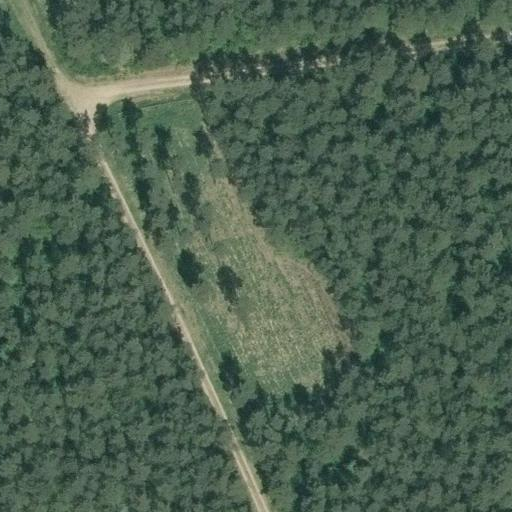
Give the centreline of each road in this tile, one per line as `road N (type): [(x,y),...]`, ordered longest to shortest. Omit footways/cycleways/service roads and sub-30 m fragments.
road 1 (track): [(263,511),(36,0)]
road 2 (track): [(511,31),(78,100)]
